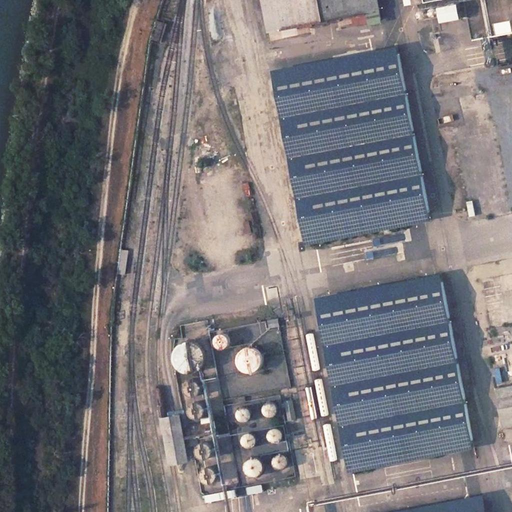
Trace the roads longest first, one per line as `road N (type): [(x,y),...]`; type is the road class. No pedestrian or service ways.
road 1 (track): [(81,511),(102,188),(134,0)]
road 2 (track): [(11,511),(25,225),(61,0)]
road 3 (unclassified): [(492,466),(403,0)]
road 4 (unknown): [(405,13),(278,33),(237,57),(242,121),(279,280)]
road 5 (unclassified): [(492,466),(253,511)]
road 6 (unknown): [(450,243),(279,280)]
